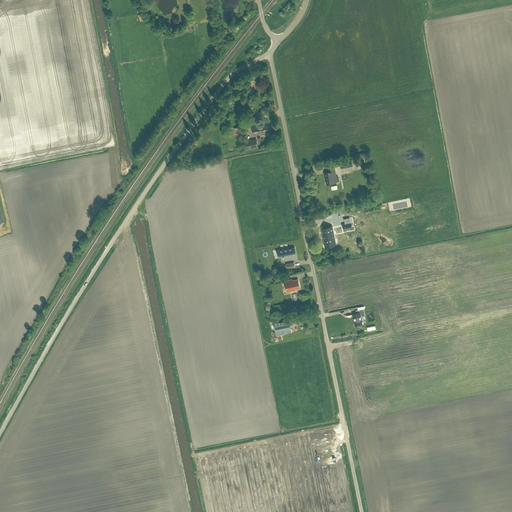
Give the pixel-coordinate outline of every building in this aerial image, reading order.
[(267,125),(267,124),(252,127),(254,135),(270,131),(268,125),(267,125)] [(243,134),(242,126),(234,128),(235,135),(243,134)] [(249,140),(251,148),(259,147),(257,138),(249,140)] [(341,168),(353,166),(352,159),(339,161),(341,168)] [(326,184),(337,182),(335,167),(328,169),(329,172),(324,173),(326,184)] [(332,226),(322,228),(325,243),(333,242),(331,232),(333,231),(332,226)] [(295,247),(277,250),(279,257),(296,254),(295,247)] [(293,280),(293,279),(285,281),(287,292),(296,290),(296,289),(300,288),(298,279),(293,280)] [(355,313),(352,314),(355,326),(362,324),(361,316),(365,316),(364,308),(363,306),(356,308),(356,310),(357,313),(355,313)] [(291,329),(289,321),(274,324),(275,332),(291,329)]
